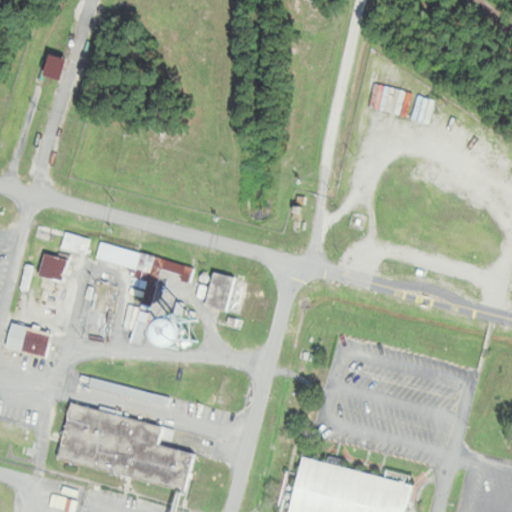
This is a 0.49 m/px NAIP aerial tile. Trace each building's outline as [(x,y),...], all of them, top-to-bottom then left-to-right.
[(61,248),(84,255),(89,239),(65,232),(61,248)] [(159,272),(191,279),(194,266),(99,243),(95,259),(135,268),(131,286),(144,289),(131,342),(141,345),(159,272)] [(68,260),(44,254),(38,277),(62,283),(68,260)] [(204,306),(226,312),(236,278),(214,271),(204,306)] [(47,358),(52,332),(12,323),(6,349),(47,358)] [(149,339),(163,357),(184,341),(170,323),(149,339)] [(58,459),(186,489),(194,453),(159,444),(164,424),(71,402),(58,459)] [(0,438),(30,446),(34,428),(0,419),(0,438)] [(403,511),(410,482),(393,478),(393,477),(301,457),(289,511),(403,511)]
